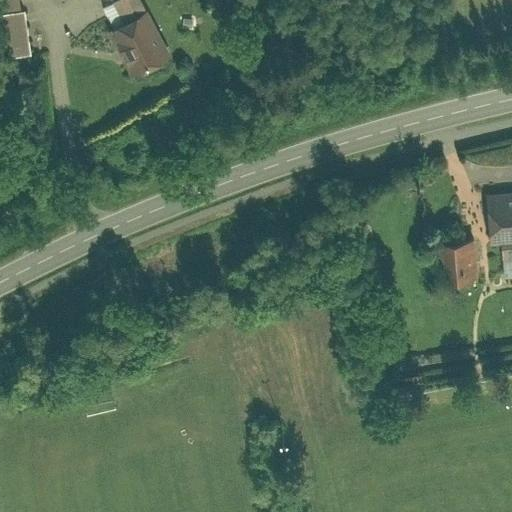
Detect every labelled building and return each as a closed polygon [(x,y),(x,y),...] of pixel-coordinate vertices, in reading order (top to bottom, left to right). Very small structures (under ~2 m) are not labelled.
[(48,0),(54,10),(73,0),(106,0),(110,6),(93,15),(101,30),(136,11),(130,0),(48,0)] [(0,10),(0,13),(5,55),(30,52),(25,8),(0,10)] [(175,58),(146,10),(106,34),(135,82),(175,58)] [(511,190),(484,192),(486,235),(511,234),(511,190)] [(462,232),(435,234),(438,276),(465,274),(462,232)]
